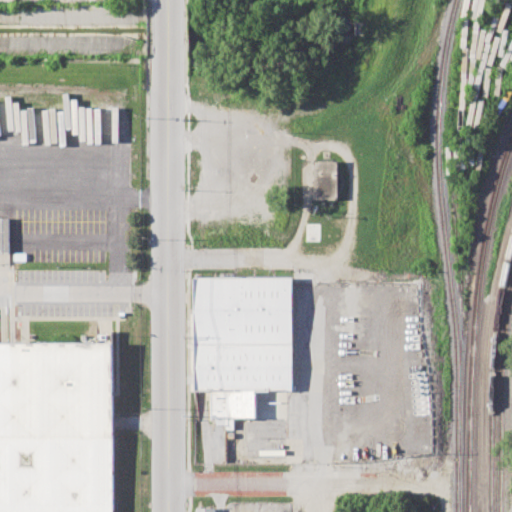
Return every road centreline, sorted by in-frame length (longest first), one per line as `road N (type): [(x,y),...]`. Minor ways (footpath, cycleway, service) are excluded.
road 1 (tertiary): [(171,511),(167,57)]
road 2 (residential): [(451,480),(171,480)]
road 3 (residential): [(309,511),(309,251)]
road 4 (residential): [(309,251),(170,252)]
